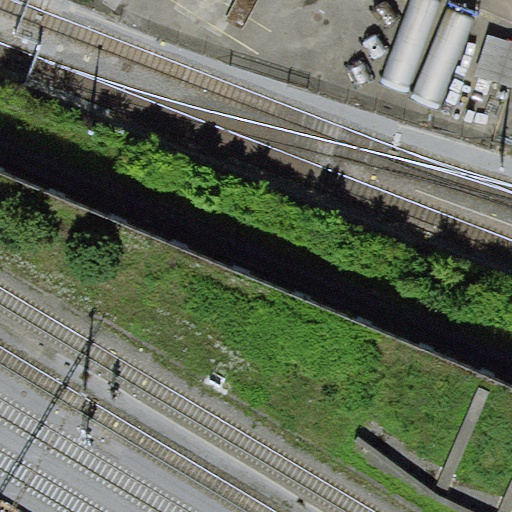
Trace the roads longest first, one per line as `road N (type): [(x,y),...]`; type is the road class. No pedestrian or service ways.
road 1 (motorway): [(511,466),(0,245)]
road 2 (motorway): [(0,405),(241,511)]
